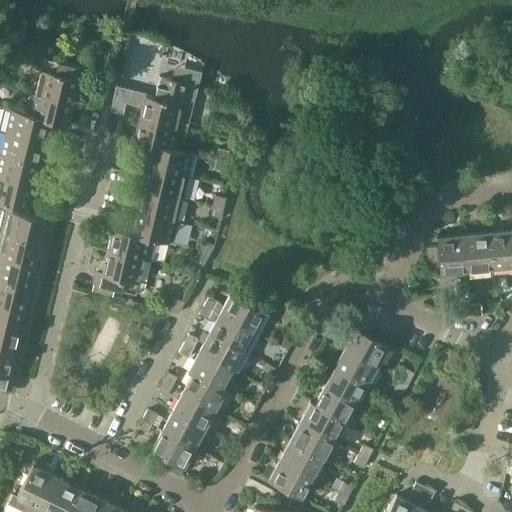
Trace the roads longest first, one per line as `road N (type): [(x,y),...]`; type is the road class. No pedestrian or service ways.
road 1 (residential): [(206,506),(238,464),(329,296),(361,287),(383,299)]
road 2 (residential): [(33,408),(100,134)]
road 3 (residential): [(110,446),(207,272)]
road 4 (residential): [(383,299),(437,202),(511,191)]
road 5 (residential): [(383,299),(467,342),(495,342)]
